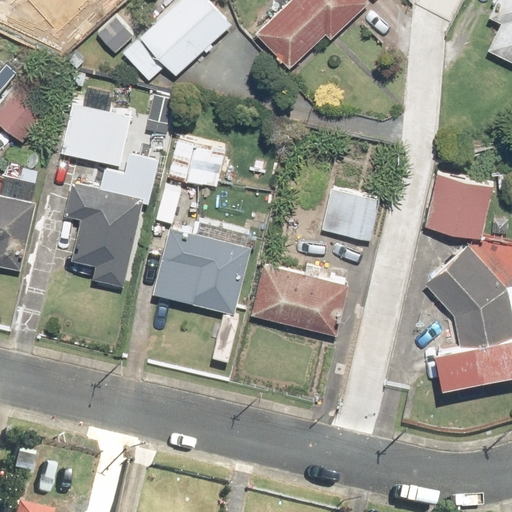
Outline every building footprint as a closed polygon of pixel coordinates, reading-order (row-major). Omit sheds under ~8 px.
[(0,0),(18,20),(41,0),(0,0)] [(75,0),(87,12),(100,0),(75,0)] [(175,68),(223,23),(201,0),(172,0),(140,31),(175,68)] [(286,0),(257,27),(290,64),(359,0),(286,0)] [(511,57),(511,0),(497,0),(479,42),(511,57)] [(99,35),(114,51),(132,34),(117,17),(99,35)] [(0,102),(0,124),(21,141),(47,107),(16,83),(0,102)] [(72,98),(61,146),(115,158),(127,111),(72,98)] [(179,129),(168,168),(211,180),(222,141),(179,129)] [(431,169),(420,219),(482,233),(493,182),(431,169)] [(63,178),(56,210),(82,216),(67,269),(115,282),(140,193),(92,179),(91,184),(63,178)] [(381,191),(336,183),(328,229),(374,236),(381,191)] [(0,259),(17,263),(31,196),(0,189),(0,259)] [(224,307),(246,241),(171,216),(149,282),(224,307)] [(511,325),(505,284),(504,282),(500,279),(465,240),(424,277),(452,309),(458,338),(511,328),(511,325)] [(263,258),(250,309),(336,332),(349,281),(263,258)]
